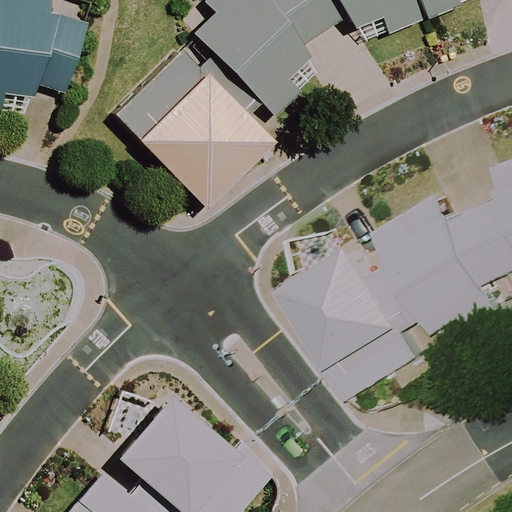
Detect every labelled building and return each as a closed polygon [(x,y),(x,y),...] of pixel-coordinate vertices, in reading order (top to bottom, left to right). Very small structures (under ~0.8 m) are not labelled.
[(0,0),(0,115),(24,119),(32,91),(60,101),(88,24),(48,14),(50,0),(0,0)] [(260,107),(268,116),(315,75),(294,51),(343,17),(362,40),(417,21),(409,0),(204,0),(211,8),(190,26),(204,42),(260,107)] [(409,0),(417,21),(479,0),(409,0)] [(260,107),(204,42),(189,55),(184,49),(114,116),(199,213),(268,146),(245,119),(260,107)] [(435,319),(444,333),(470,318),(476,329),(504,313),(489,287),(511,273),(511,164),(499,169),(509,195),(456,224),(441,198),(384,232),(402,263),(435,319)] [(402,263),(379,277),(361,248),(295,290),(360,395),(427,354),(413,332),(435,319),(402,263)] [(136,477),(180,511),(234,511),(262,477),(164,400),(116,461),(136,477)] [(180,511),(136,477),(126,491),(101,471),(68,511),(180,511)]
